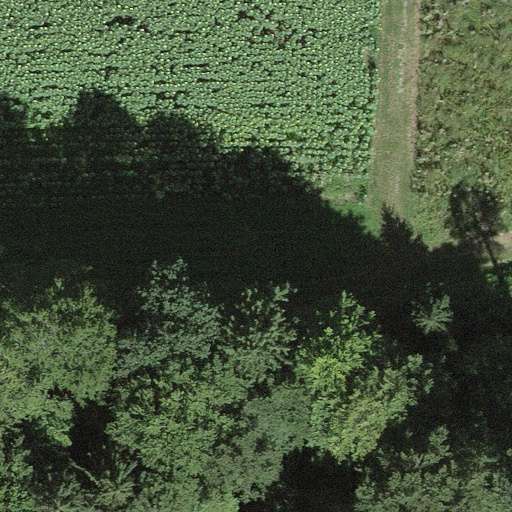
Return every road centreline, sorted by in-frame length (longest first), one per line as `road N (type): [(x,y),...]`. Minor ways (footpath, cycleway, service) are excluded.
road 1 (track): [(0,281),(397,277)]
road 2 (track): [(397,277),(393,0)]
